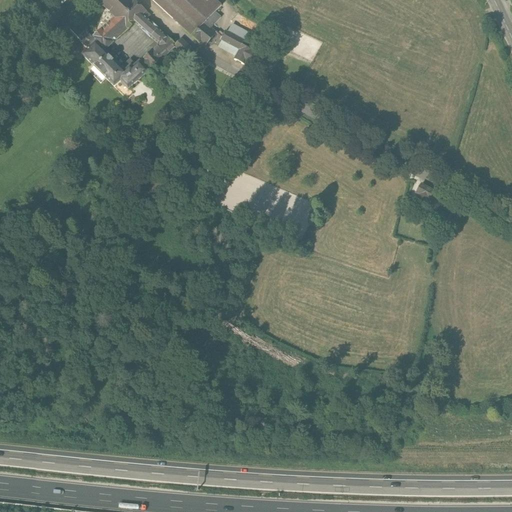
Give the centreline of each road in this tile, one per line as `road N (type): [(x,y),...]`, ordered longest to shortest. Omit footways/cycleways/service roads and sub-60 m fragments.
road 1 (motorway): [(511,489),(334,487),(0,458)]
road 2 (motorway): [(0,482),(373,511)]
road 3 (track): [(511,6),(352,43),(332,59),(234,19),(203,54)]
road 4 (track): [(0,94),(77,0)]
